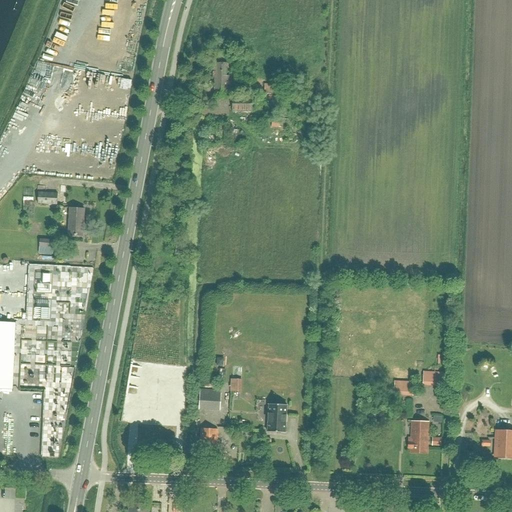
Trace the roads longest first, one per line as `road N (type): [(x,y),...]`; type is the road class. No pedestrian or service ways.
road 1 (primary): [(82,475),(174,0)]
road 2 (unclassified): [(511,497),(82,475)]
